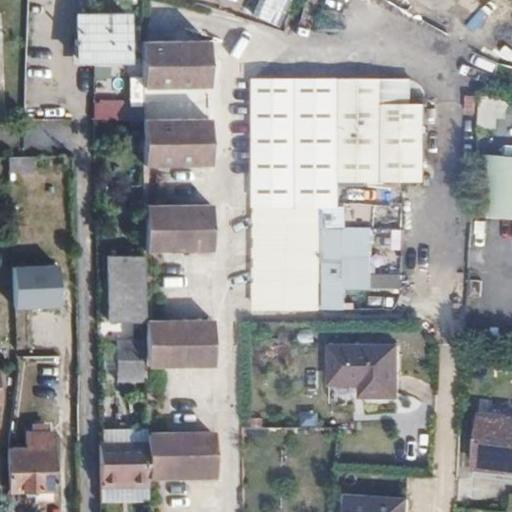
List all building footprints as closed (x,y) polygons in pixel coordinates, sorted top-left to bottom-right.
[(256,0),(251,18),(281,26),(288,0),(256,0)] [(127,16),(78,16),(77,58),(127,58),(127,16)] [(206,42),(141,43),(141,88),(207,87),(206,42)] [(379,78),(254,78),(254,307),(317,307),(317,205),(334,205),(335,181),(420,180),(420,104),(379,103),(379,78)] [(498,96),(481,91),(479,124),(496,125),(498,96)] [(142,121),(142,123),(142,166),(208,165),(207,120),(142,121)] [(511,154),(477,152),(473,215),(511,217),(511,154)] [(29,156),(22,156),(6,155),(7,171),(29,170),(29,156)] [(210,206),(145,207),(146,252),(211,250),(210,206)] [(373,229),(328,228),(328,240),(373,241),(373,229)] [(373,241),(328,240),(327,254),(325,254),(325,307),(347,307),(347,256),(373,256),(373,241)] [(145,320),(144,255),(107,255),(108,321),(145,320)] [(61,267),(16,268),(17,309),(62,308),(61,267)] [(211,320),(145,320),(145,351),(145,366),(211,365),(211,320)] [(140,339),(116,339),(116,379),(140,378),(140,339)] [(397,344),(331,343),(331,381),(362,381),(363,394),(397,393),(397,344)] [(74,404),(73,376),(51,376),(51,404),(74,404)] [(511,418),(483,414),(475,467),(511,472),(511,418)] [(7,448),(7,490),(51,489),(50,432),(26,431),(26,448),(7,448)] [(146,436),(146,443),(146,449),(212,448),(212,435),(146,436)] [(106,443),(98,443),(98,487),(107,487),(106,443)] [(146,443),(106,443),(107,487),(116,487),(116,482),(147,482),(146,449),(146,443)] [(213,481),(212,448),(146,449),(147,482),(213,481)] [(403,511),(405,496),(346,493),(345,511),(403,511)]
